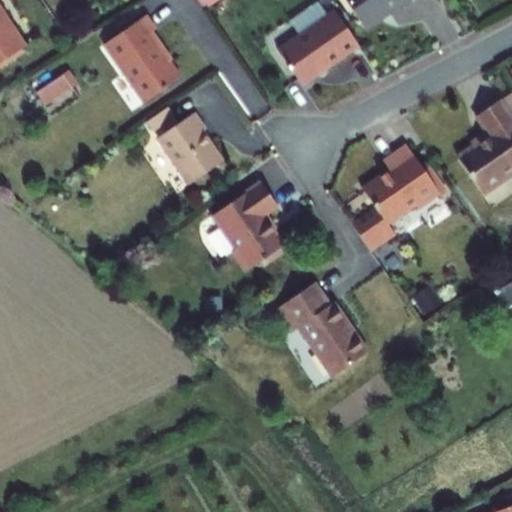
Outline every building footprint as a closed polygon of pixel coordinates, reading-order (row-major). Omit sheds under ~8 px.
[(196,0),(202,10),(220,0),(196,0)] [(343,0),(316,19),(340,53),(361,39),(364,43),(388,27),(384,22),(395,15),(385,0),(343,0)] [(485,0),(491,11),(511,0),(485,0)] [(73,61),(111,123),(146,99),(119,53),(125,48),(118,34),(73,61)] [(251,76),(276,111),(334,71),(308,34),(251,76)] [(361,39),(340,53),(344,57),(364,43),(361,39)] [(42,108),(80,90),(71,73),(34,92),(42,108)] [(494,147),(508,138),(491,113),(478,122),(494,147)] [(435,180),(460,217),(511,181),(511,174),(494,147),(478,122),(454,138),(467,160),(435,180)] [(161,205),(192,185),(174,155),(180,151),(168,131),(129,156),(161,205)] [(366,253),(362,247),(388,231),(392,237),(416,220),(384,168),(360,183),(364,190),(338,208),(350,228),(331,241),(347,265),(366,253)] [(224,286),(261,263),(242,233),(258,223),(243,200),(196,230),(217,263),(212,268),(224,286)] [(421,316),(442,303),(430,285),(410,298),(421,316)] [(323,387),(358,365),(328,314),(323,317),(307,295),(271,319),(285,342),(293,337),(323,387)]
